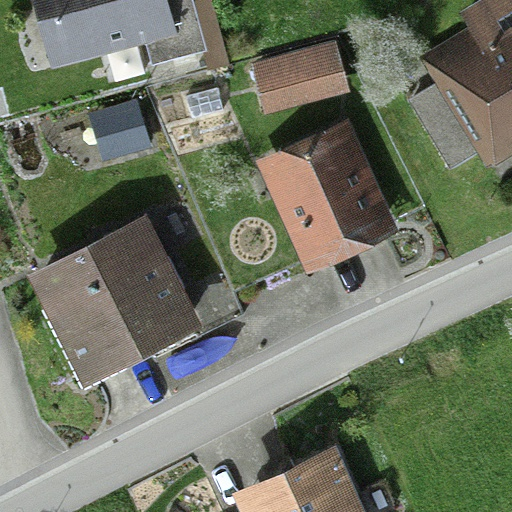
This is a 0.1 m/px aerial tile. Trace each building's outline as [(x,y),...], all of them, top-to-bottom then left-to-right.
[(145,32),(152,60),(202,47),(208,67),(227,62),(211,0),(170,0),(160,3),(159,0),(45,0),(47,5),(59,13),(70,52),(145,32)] [(511,0),(488,0),(466,14),(474,28),(425,58),(439,82),(411,99),(450,163),(511,125),(511,0)] [(336,87),(328,58),(260,76),(268,106),(336,87)] [(144,144),(132,104),(104,112),(116,153),(144,144)] [(273,161),(316,255),(380,226),(337,132),(273,161)] [(88,370),(188,319),(140,225),(40,275),(88,370)] [(353,511),(329,456),(245,493),(253,511),(353,511)]
